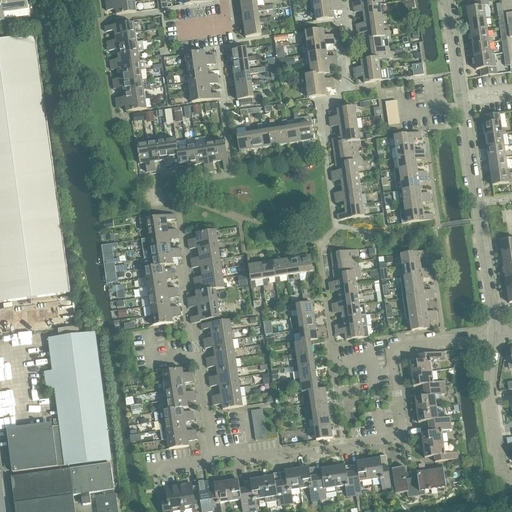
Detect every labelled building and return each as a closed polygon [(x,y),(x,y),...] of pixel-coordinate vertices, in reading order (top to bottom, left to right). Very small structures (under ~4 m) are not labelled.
[(0,0),(0,22),(5,22),(5,20),(30,17),(27,0),(0,0)] [(247,0),(240,1),(242,13),(258,11),(258,12),(271,10),(271,6),(264,7),(258,7),(257,0),(247,0)] [(313,0),(315,10),(341,6),(341,2),(332,3),(331,0),(313,0)] [(361,0),(362,3),(353,4),(353,9),(380,5),(379,0),(361,0)] [(414,0),(401,2),(403,10),(415,8),(414,0)] [(475,7),(467,8),(469,21),(486,18),(484,6),(488,5),(487,0),(486,0),(474,2),(475,7)] [(116,16),(136,13),(135,3),(106,7),(107,11),(115,10),(116,16)] [(380,5),(353,9),(354,13),(363,11),(364,18),(381,15),(380,5)] [(341,6),(315,10),(316,21),(331,19),(334,18),(333,12),(342,11),(341,6)] [(258,11),(242,13),(244,26),(260,23),(260,24),(273,22),(272,18),(259,20),(258,12),(258,11)] [(365,24),(356,25),(356,30),(383,26),(381,15),(364,18),(365,24)] [(486,18),(469,21),(471,33),(487,30),(486,18)] [(127,24),(105,27),(106,33),(115,32),(115,37),(135,34),(135,33),(141,32),(140,22),(134,23),(127,24)] [(260,23),(244,26),(245,38),(261,36),(261,37),(269,36),(268,31),(261,32),(260,24),(260,23)] [(383,26),(356,30),(357,34),(363,33),(364,40),(390,36),(389,32),(384,32),(383,26)] [(306,33),(307,44),(334,40),(333,35),(324,37),(323,30),(306,33)] [(487,30),(471,33),(472,45),(489,43),(493,42),(492,37),(488,38),(487,30)] [(107,43),(108,47),(137,43),(137,42),(135,34),(115,37),(116,41),(107,43)] [(0,40),(0,302),(71,293),(36,36),(0,40)] [(390,36),(364,40),(365,50),(390,47),(389,41),(391,41),(390,36)] [(326,46),(334,44),(334,40),(307,44),(309,54),(326,52),(326,46)] [(144,51),(143,42),(137,42),(137,43),(108,47),(109,52),(117,51),(118,55),(138,52),(144,51)] [(489,43),(472,45),(474,58),(495,55),(494,50),(490,51),(489,43)] [(390,47),(365,50),(366,60),(366,61),(379,59),(379,60),(393,58),(394,58),(393,52),(390,53),(390,47)] [(230,51),(232,63),(248,61),(248,62),(256,61),(261,61),(260,56),(255,56),(248,58),(246,48),(230,51)] [(110,61),(111,66),(140,61),(138,52),(118,55),(119,60),(110,61)] [(204,52),(184,55),(186,65),(215,61),(214,56),(205,57),(204,52)] [(309,54),(310,65),(337,61),(336,57),(327,58),(326,52),(309,54)] [(495,55),(474,58),(476,70),(480,70),(481,77),(497,74),(496,63),(495,55)] [(288,59),(279,60),(280,69),(289,68),(288,59)] [(362,68),(353,70),(354,74),(380,70),(379,60),(379,59),(366,61),(366,60),(361,61),(362,68)] [(144,61),(140,61),(111,66),(111,70),(120,69),(121,74),(141,71),(146,70),(144,61)] [(215,65),(215,61),(186,65),(187,74),(207,72),(206,66),(215,65)] [(249,70),(248,62),(248,61),(232,63),(234,76),(250,73),(250,74),(265,72),(264,68),(249,70)] [(329,67),(331,66),(337,65),(337,61),(310,65),(312,73),(305,74),(306,76),(323,74),(330,73),(329,67)] [(422,65),(413,66),(414,77),(418,76),(420,76),(423,75),(424,75),(422,65)] [(380,70),(354,74),(354,78),(363,77),(364,83),(382,81),(388,80),(387,69),(380,70)] [(142,81),(141,71),(121,74),(121,79),(113,80),(113,85),(142,81)] [(217,75),(208,76),(207,72),(187,74),(189,84),(217,80),(217,75)] [(263,81),(259,81),(251,82),(250,74),(250,73),(234,76),(235,88),(252,86),(252,87),(264,85),(263,81)] [(306,76),(307,88),(334,84),(333,79),(324,81),(323,74),(306,76)] [(189,84),(190,93),(210,90),(209,85),(218,84),(217,80),(189,84)] [(124,94),(144,91),(142,81),(113,85),(114,90),(123,89),(124,94)] [(309,99),(314,98),(326,96),(325,89),(335,88),(334,84),(307,88),(309,99)] [(253,94),(252,87),(252,86),(235,88),(237,101),(253,98),(253,99),(261,98),(260,93),(253,94)] [(220,93),(210,95),(210,90),(190,93),(191,103),(220,99),(220,93)] [(116,100),(116,104),(145,100),(144,91),(124,94),(124,99),(116,100)] [(126,112),(146,109),(145,100),(116,104),(117,109),(126,108),(126,112)] [(217,103),(210,104),(210,110),(220,109),(219,102),(217,103)] [(175,109),(171,109),(172,116),(173,117),(182,116),(181,108),(175,109)] [(338,117),(329,119),(330,123),(357,119),(355,108),(349,109),(337,111),(338,117)] [(144,121),(143,113),(132,115),(133,122),(144,121)] [(294,121),(287,122),(288,128),(287,128),(289,144),(302,142),(299,126),(300,126),(299,119),(298,119),(297,113),(293,113),(294,121)] [(484,125),(482,125),(483,131),(485,130),(486,136),(503,134),(505,134),(505,128),(502,129),(501,121),(500,113),(487,115),(488,123),(484,124),(484,125)] [(311,117),(306,117),(299,119),(300,126),(299,126),(302,142),(314,141),(311,125),(312,125),(311,117)] [(357,119),(330,123),(330,127),(339,126),(340,132),(358,130),(357,119)] [(277,146),(289,144),(287,128),(288,128),(287,122),(286,120),(282,121),(283,129),(275,130),(277,146)] [(262,126),(263,132),(262,132),(265,148),(277,146),(275,130),(274,122),(270,123),(270,125),(262,126)] [(257,125),(258,133),(251,134),(250,134),(252,150),(265,148),(262,132),(263,132),(262,126),(262,124),(257,125)] [(251,134),(250,126),(245,127),(246,135),(237,136),(240,152),(252,150),(250,134),(251,134)] [(341,139),(332,140),(333,144),(360,140),(358,130),(340,132),(341,139)] [(395,137),(396,148),(414,145),(413,139),(422,138),(421,133),(395,137)] [(503,134),(486,136),(487,149),(504,146),(503,135),(503,134)] [(155,137),(147,139),(147,143),(152,172),(156,172),(155,163),(160,162),(157,142),(156,142),(156,137),(155,137)] [(205,138),(195,139),(196,145),(199,165),(204,165),(205,173),(210,173),(206,144),(205,138)] [(147,143),(137,145),(140,165),(146,164),(147,173),(152,172),(147,143),(147,139),(146,139),(147,143)] [(176,139),(166,140),(171,170),(175,169),(175,166),(179,165),(178,159),(179,159),(177,148),(176,142),(176,139)] [(166,140),(157,142),(160,162),(165,161),(166,170),(171,170),(166,140)] [(360,140),(333,144),(333,145),(334,155),(356,152),(358,151),(358,146),(360,145),(360,140)] [(186,141),(176,142),(177,148),(179,159),(178,159),(179,165),(179,168),(185,167),(186,176),(191,176),(187,147),(186,141)] [(225,141),(215,143),(218,163),(223,162),(224,171),(229,170),(225,141)] [(215,143),(206,144),(210,173),(214,172),(213,163),(218,163),(215,143)] [(196,145),(187,147),(191,176),(196,175),(194,166),(199,165),(196,145)] [(415,152),(414,145),(396,148),(398,159),(424,155),(424,151),(415,152)] [(504,146),(487,149),(489,161),(506,158),(511,157),(511,151),(505,153),(504,146)] [(356,152),(334,155),(336,165),(363,162),(362,157),(359,158),(358,151),(356,152)] [(398,159),(399,169),(417,167),(416,161),(425,160),(424,155),(398,159)] [(506,158),(489,161),(491,173),(508,170),(506,158)] [(337,172),(331,172),(332,177),(358,173),(358,167),(368,165),(368,161),(363,162),(336,165),(337,172)] [(427,172),(418,173),(417,167),(399,169),(394,170),(395,181),(427,176),(427,172)] [(508,170),(491,173),(493,186),(510,183),(508,170)] [(358,173),(332,177),(332,181),(341,180),(342,186),(360,184),(358,173)] [(395,181),(397,191),(420,188),(419,182),(428,181),(427,176),(395,181)] [(343,193),(334,194),(334,198),(361,194),(360,184),(342,186),(343,193)] [(397,191),(398,203),(404,203),(404,201),(430,198),(430,194),(421,195),(420,188),(397,191)] [(361,194),(334,198),(335,203),(344,201),(345,207),(363,205),(361,194)] [(404,203),(405,212),(423,209),(422,204),(431,202),(430,198),(404,201),(404,203)] [(346,214),(337,215),(338,220),(365,216),(363,205),(345,207),(346,214)] [(432,215),(424,216),(423,209),(405,212),(400,213),(401,224),(407,223),(433,219),(432,215)] [(148,215),(139,216),(139,217),(140,220),(141,230),(147,229),(168,226),(167,222),(175,221),(176,220),(175,215),(149,219),(148,215)] [(168,226),(147,229),(149,239),(178,234),(177,230),(176,230),(168,231),(168,226)] [(197,239),(188,241),(189,246),(217,241),(216,231),(196,234),(197,239)] [(178,234),(149,239),(150,248),(170,245),(170,241),(176,240),(178,239),(178,234)] [(511,239),(500,241),(500,242),(502,254),(511,252),(511,239)] [(217,241),(189,246),(189,250),(198,249),(199,254),(219,251),(217,241)] [(150,248),(143,249),(144,259),(152,258),(181,253),(180,249),(176,249),(171,250),(170,245),(150,248)] [(330,253),(330,255),(331,265),(353,261),(352,255),(358,254),(357,249),(330,253)] [(200,258),(191,260),(192,264),(220,260),(219,251),(199,254),(200,258)] [(427,251),(401,255),(402,266),(420,264),(419,257),(428,256),(427,251)] [(511,264),(511,252),(502,254),(504,266),(511,264)] [(181,253),(152,258),(153,267),(164,266),(174,265),(173,260),(176,259),(181,258),(181,253)] [(311,256),(298,258),(300,274),(299,274),(300,280),(300,282),(305,281),(304,274),(313,272),(311,256)] [(379,259),(380,270),(387,269),(387,264),(392,263),(392,261),(394,261),(394,257),(379,259)] [(293,283),(292,281),(300,280),(299,274),(300,274),(298,258),(286,260),(288,276),(287,276),(288,284),(293,283)] [(220,260),(192,264),(192,269),(201,268),(202,273),(222,270),(220,260)] [(279,277),(287,276),(288,276),(286,260),(273,262),(276,278),(275,278),(276,286),(280,285),(279,277)] [(354,267),(353,261),(331,265),(333,275),(360,271),(360,266),(354,267)] [(273,262),(261,263),(263,280),(262,280),(263,287),(268,287),(267,279),(275,278),(276,278),(273,262)] [(256,289),(255,281),(262,280),(263,280),(261,263),(249,265),(251,282),(250,282),(251,289),(256,289)] [(420,264),(402,266),(404,277),(430,273),(430,269),(421,270),(420,264)] [(153,267),(145,268),(146,278),(175,274),(174,269),(165,271),(164,266),(153,267)] [(202,277),(194,279),(194,283),(223,279),(222,270),(202,273),(202,277)] [(333,275),(334,282),(328,283),(329,287),(355,283),(355,277),(361,276),(360,271),(333,275)] [(404,277),(400,278),(402,288),(423,285),(422,279),(431,277),(430,273),(404,277)] [(175,274),(146,278),(148,288),(167,285),(166,280),(175,279),(175,274)] [(223,279),(194,283),(195,288),(204,287),(204,291),(204,292),(215,290),(225,289),(225,288),(223,279)] [(357,294),(355,283),(329,287),(329,292),(338,290),(339,297),(357,294)] [(167,285),(148,288),(149,297),(178,293),(177,288),(176,289),(168,290),(167,285)] [(423,285),(402,288),(403,299),(433,295),(433,290),(424,291),(423,285)] [(197,298),(188,299),(188,303),(189,308),(198,307),(198,311),(199,317),(191,318),(192,324),(199,323),(200,323),(200,322),(220,319),(218,308),(217,299),(215,290),(204,292),(204,291),(196,292),(196,293),(197,298)] [(306,290),(302,291),(302,295),(303,300),(310,299),(309,294),(307,294),(306,290)] [(178,293),(149,297),(150,307),(170,304),(170,299),(176,298),(178,298),(178,293)] [(331,304),(332,309),(359,305),(357,294),(339,297),(340,303),(331,304)] [(433,295),(403,299),(404,310),(426,307),(425,300),(434,299),(433,295)] [(296,309),(298,317),(298,318),(314,316),(312,303),(296,305),(296,304),(288,305),(289,310),(296,309)] [(170,304),(150,307),(152,316),(180,312),(180,307),(176,308),(171,309),(170,304)] [(364,306),(359,307),(359,305),(332,309),(332,314),(342,312),(343,319),(365,315),(364,306)] [(426,307),(404,310),(406,320),(410,320),(436,316),(436,311),(427,313),(426,307)] [(180,312),(152,316),(153,326),(173,323),(172,318),(176,317),(181,317),(180,312)] [(367,326),(365,315),(343,319),(344,325),(334,326),(335,331),(367,326)] [(290,318),(290,323),(292,331),(300,329),(300,331),(316,329),(314,316),(298,318),(298,317),(290,318)] [(436,316),(410,320),(410,321),(412,331),(429,328),(428,322),(437,320),(436,316)] [(211,329),(211,334),(231,331),(230,321),(201,325),(202,330),(211,329)] [(273,334),(272,326),(265,328),(266,335),(273,334)] [(346,341),(369,337),(367,326),(335,331),(336,336),(345,334),(346,341)] [(53,371),(45,372),(47,389),(53,388),(55,388),(56,393),(57,401),(59,420),(54,420),(55,427),(60,426),(65,466),(111,460),(105,415),(95,333),(79,335),(78,327),(77,327),(58,330),(59,338),(49,339),(53,371)] [(317,341),(316,329),(300,331),(300,329),(292,331),(292,335),(300,334),(301,343),(311,341),(317,341)] [(212,338),(203,340),(204,344),(233,340),(231,331),(211,334),(212,338)] [(274,338),(266,339),(267,346),(275,345),(274,338)] [(213,348),(214,353),(234,350),(233,340),(204,344),(205,349),(213,348)] [(288,348),(295,347),(296,355),(296,356),(312,354),(311,341),(301,343),(295,344),(294,342),(287,344),(288,348)] [(215,358),(206,359),(207,364),(236,360),(234,350),(214,353),(215,358)] [(443,357),(443,351),(418,354),(419,361),(409,362),(411,374),(432,371),(430,359),(443,357)] [(297,359),(298,367),(298,368),(314,366),(312,354),(296,356),(296,355),(289,356),(289,360),(297,359)] [(0,356),(0,385),(5,385),(4,371),(12,371),(11,362),(6,362),(6,356),(0,356)] [(217,367),(217,372),(237,369),(236,360),(207,364),(208,368),(217,367)] [(314,366),(298,368),(298,367),(291,368),(291,373),(298,371),(300,379),(300,381),(316,378),(314,366)] [(162,372),(162,373),(164,382),(193,378),(192,373),(183,374),(182,369),(162,372)] [(239,378),(237,369),(217,372),(218,376),(209,378),(210,383),(239,378)] [(434,383),(432,371),(411,374),(413,386),(422,385),(423,390),(445,387),(444,381),(434,383)] [(193,383),(193,378),(164,382),(165,392),(185,388),(184,384),(193,383)] [(240,388),(239,378),(210,383),(211,387),(219,386),(220,391),(240,388)] [(318,391),(316,378),(300,381),(300,379),(293,380),(293,385),(301,384),(302,393),(318,391)] [(420,397),(414,398),(416,410),(437,407),(436,399),(439,399),(438,395),(446,394),(445,387),(423,390),(419,391),(420,397)] [(195,392),(186,393),(185,388),(165,392),(166,401),(195,397),(195,392)] [(212,397),(213,402),(242,397),(240,388),(220,391),(221,396),(212,397)] [(309,397),(310,403),(311,404),(327,402),(325,390),(318,391),(302,393),(301,394),(302,398),(309,397)] [(196,401),(195,397),(166,401),(168,410),(168,411),(183,408),(184,409),(188,408),(187,402),(196,401)] [(223,410),(243,407),(242,397),(213,402),(214,407),(222,405),(223,410)] [(304,409),(311,408),(312,415),(312,416),(328,414),(327,402),(311,404),(310,403),(303,404),(304,409)] [(443,413),(438,414),(437,407),(416,410),(418,422),(424,421),(425,427),(428,427),(450,423),(449,417),(444,418),(443,413)] [(163,411),(158,412),(159,422),(164,421),(194,417),(193,412),(184,413),(184,409),(183,408),(168,411),(168,410),(163,411)] [(251,411),(252,417),(264,416),(263,409),(251,411)] [(313,420),(314,428),(314,429),(330,426),(328,414),(312,416),(312,415),(305,417),(306,421),(313,420)] [(194,421),(194,417),(164,421),(166,431),(186,427),(185,422),(194,421)] [(421,433),(423,445),(444,442),(442,430),(451,429),(450,423),(428,427),(429,432),(421,433)] [(55,427),(8,433),(13,473),(65,466),(60,426),(55,427)] [(316,441),(332,439),(330,426),(314,429),(314,428),(307,429),(307,433),(315,432),(316,441)] [(166,431),(167,440),(196,436),(196,431),(187,432),(186,427),(166,431)] [(188,441),(197,440),(196,436),(167,440),(169,450),(189,447),(188,441)] [(458,452),(445,454),(444,442),(423,445),(425,457),(434,456),(435,462),(459,458),(458,452)] [(386,456),(380,457),(380,458),(369,460),(372,480),(381,478),(383,489),(391,488),(386,456)] [(360,482),(372,480),(369,460),(356,462),(358,471),(353,472),(356,496),(362,495),(360,482)] [(111,464),(12,477),(16,511),(75,511),(73,496),(82,495),(83,507),(91,506),(90,493),(115,490),(111,464)] [(345,486),(347,497),(356,496),(353,472),(351,464),(345,465),(345,464),(333,465),(337,487),(345,486)] [(446,487),(443,468),(425,471),(424,464),(418,465),(419,471),(416,472),(417,477),(407,479),(405,467),(392,469),(396,494),(407,492),(408,497),(425,495),(425,491),(446,487)] [(309,467),(309,465),(297,467),(300,489),(309,488),(311,500),(320,499),(316,474),(315,466),(309,467)] [(322,473),(316,474),(320,499),(326,498),(325,494),(338,493),(337,487),(333,465),(321,467),(322,473)] [(291,491),(300,489),(297,467),(284,469),(284,470),(279,471),(284,504),(293,503),(291,491)] [(278,501),(279,505),(284,504),(279,471),(273,472),(273,474),(262,476),(266,503),(278,501)] [(265,503),(266,503),(262,476),(249,478),(250,480),(244,481),(245,488),(246,488),(249,511),(258,510),(257,499),(264,498),(265,503)] [(239,489),(238,479),(226,481),(230,502),(241,500),(242,511),(246,511),(249,511),(246,488),(245,488),(239,489)] [(208,480),(197,482),(198,485),(202,510),(201,511),(211,511),(208,485),(208,480)] [(214,484),(208,485),(211,511),(221,511),(221,503),(230,502),(226,481),(214,483),(214,484)] [(191,483),(178,485),(182,510),(193,509),(193,511),(202,510),(198,485),(192,486),(191,483)] [(171,511),(172,511),(176,511),(182,510),(178,485),(166,487),(167,496),(161,497),(162,511),(171,511)] [(98,511),(117,511),(115,494),(114,495),(114,491),(102,493),(103,496),(96,497),(98,511)]
